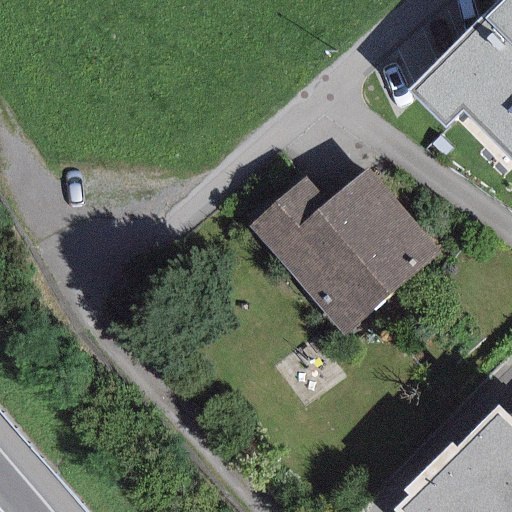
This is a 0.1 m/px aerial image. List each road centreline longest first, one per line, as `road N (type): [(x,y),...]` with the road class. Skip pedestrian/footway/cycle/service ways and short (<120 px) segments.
road 1 (residential): [(247,511),(151,410),(75,293),(325,92),(425,0)]
road 2 (track): [(75,293),(0,134)]
